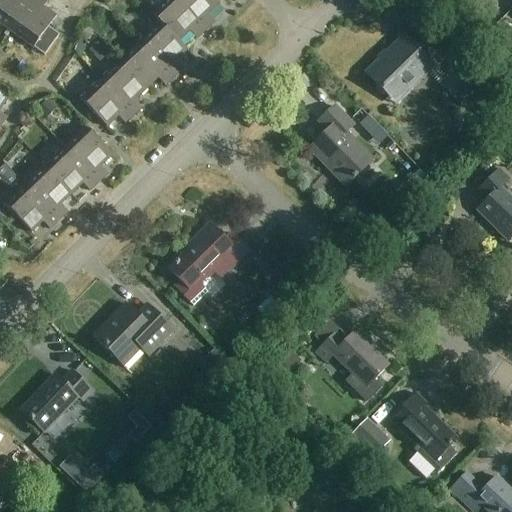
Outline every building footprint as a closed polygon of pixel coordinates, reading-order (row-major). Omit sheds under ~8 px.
[(0,0),(0,24),(10,32),(33,0),(0,0)] [(47,0),(33,0),(10,32),(33,49),(45,57),(60,37),(48,28),(55,18),(42,9),(48,0),(47,0)] [(196,40),(205,31),(175,0),(168,0),(151,16),(160,25),(160,24),(178,43),(178,42),(189,32),(196,40)] [(175,0),(205,31),(214,22),(207,15),(218,4),(214,0),(175,0)] [(186,50),(178,42),(178,43),(160,24),(160,25),(140,43),(174,78),(180,72),(182,69),(175,62),(187,51),(186,50)] [(394,104),(432,67),(403,37),(365,74),(394,104)] [(89,51),(99,62),(109,53),(98,42),(89,51)] [(165,87),(174,78),(140,43),(120,62),(147,90),(158,79),(165,87)] [(86,48),(77,44),(74,53),(82,56),(86,48)] [(136,100),(147,90),(120,62),(100,81),(134,116),(143,108),(136,100)] [(461,68),(441,86),(451,97),(471,79),(461,68)] [(125,125),(134,116),(100,81),(80,101),(83,104),(106,128),(118,117),(125,125)] [(47,101),(36,111),(45,121),(56,110),(47,101)] [(345,186),(371,161),(344,133),(352,126),(333,107),(318,122),(327,131),(309,149),(345,186)] [(366,116),(357,125),(377,146),(387,137),(366,116)] [(65,148),(98,183),(107,175),(100,167),(111,156),(101,145),(85,129),(65,148)] [(94,187),(98,183),(65,148),(45,167),(71,195),(82,184),(89,192),(94,187)] [(0,170),(0,181),(9,190),(18,181),(4,167),(0,170)] [(60,205),(71,195),(45,167),(25,187),(58,221),(67,213),(60,205)] [(508,241),(511,237),(511,198),(501,188),(509,179),(499,169),(479,190),(488,199),(477,211),(508,241)] [(49,230),(58,221),(25,187),(5,206),(31,233),(42,223),(49,230)] [(190,248),(168,270),(179,282),(174,287),(192,306),(206,292),(202,288),(215,275),(220,279),(248,252),(231,234),(225,240),(210,224),(197,236),(187,246),(190,248)] [(281,297),(293,286),(278,271),(267,282),(281,297)] [(136,316),(124,305),(92,337),(119,363),(136,346),(147,357),(172,332),(146,306),(136,316)] [(339,330),(323,347),(317,353),(327,363),(334,357),(354,375),(346,383),(368,405),(383,389),(375,381),(389,367),(355,334),(349,339),(339,330)] [(91,392),(71,372),(62,382),(55,375),(20,411),(43,434),(77,398),(81,402),(91,392)] [(418,395),(392,421),(417,446),(414,450),(437,473),(455,456),(448,449),(457,441),(424,408),(427,404),(418,395)] [(143,414),(155,426),(162,419),(150,407),(143,414)] [(134,412),(128,419),(137,428),(128,437),(135,444),(151,428),(134,412)] [(375,460),(391,442),(368,421),(352,438),(375,460)] [(484,491),(475,482),(468,475),(452,491),(459,499),(472,511),(477,511),(482,508),(486,511),(511,511),(511,493),(496,478),(484,491)]
